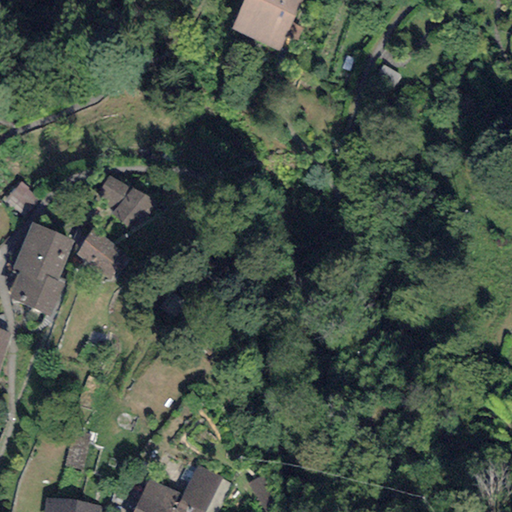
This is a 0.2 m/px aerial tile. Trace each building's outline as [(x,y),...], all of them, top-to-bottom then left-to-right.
[(309,3),(301,0),(244,0),(230,39),(287,61),(309,3)] [(130,191),(108,176),(94,198),(114,211),(111,214),(135,231),(154,202),(132,188),(130,191)] [(39,197),(19,181),(2,202),(22,218),(39,197)] [(73,240),(31,223),(12,270),(18,272),(8,298),(51,316),(65,283),(57,280),(73,240)] [(124,252),(92,230),(74,254),(106,277),(124,252)] [(0,365),(11,333),(0,329),(0,365)] [(216,511),(231,484),(196,467),(182,495),(174,511),(172,510),(170,511),(216,511)] [(263,475),(248,484),(265,511),(272,511),(282,506),(263,475)] [(182,495),(148,481),(134,511),(170,511),(172,510),(174,511),(182,495)] [(101,511),(101,505),(45,498),(43,511),(101,511)]
